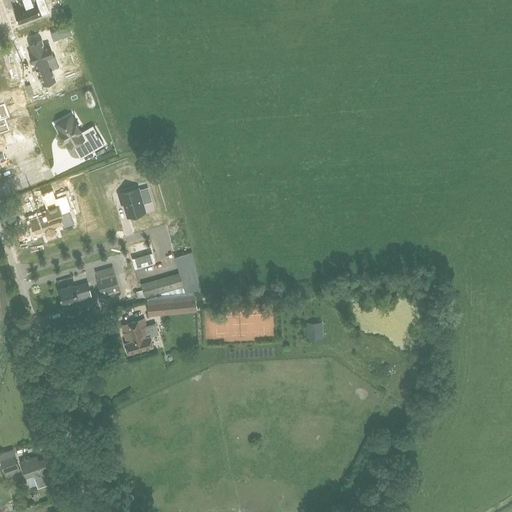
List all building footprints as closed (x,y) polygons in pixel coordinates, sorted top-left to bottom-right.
[(42,14),(37,1),(39,0),(18,0),(19,1),(20,0),(22,5),(14,8),(19,23),(42,14)] [(53,41),(63,37),(60,28),(50,32),(53,41)] [(42,40),(29,44),(31,51),(29,52),(33,63),(35,62),(43,83),(55,79),(52,69),(50,69),(46,58),(53,55),(49,45),(44,46),(42,40)] [(1,48),(5,65),(11,63),(7,47),(1,48)] [(10,52),(13,58),(21,54),(18,49),(10,52)] [(0,134),(9,131),(5,119),(9,117),(4,104),(0,105),(0,134)] [(69,147),(73,145),(81,140),(84,146),(86,144),(91,151),(104,144),(97,133),(96,134),(97,136),(90,140),(87,136),(84,138),(81,131),(76,123),(75,123),(71,116),(72,116),(71,115),(56,124),(60,132),(59,133),(60,134),(63,138),(62,138),(63,140),(65,139),(69,147)] [(0,140),(0,147),(10,145),(7,139),(8,139),(7,138),(0,140)] [(16,164),(21,162),(16,148),(12,150),(0,154),(0,159),(7,180),(20,176),(16,164)] [(101,164),(91,169),(96,179),(106,174),(101,164)] [(85,177),(74,181),(81,200),(92,196),(85,177)] [(138,189),(138,188),(138,187),(118,193),(121,203),(124,203),(128,215),(128,216),(145,211),(145,210),(144,210),(142,203),(145,202),(141,189),(138,189)] [(54,226),(62,223),(59,214),(72,209),(66,193),(55,197),(57,203),(46,207),(48,212),(31,218),(36,232),(45,229),(46,233),(56,229),(54,226)] [(139,298),(145,297),(145,298),(184,287),(186,293),(201,288),(192,251),(175,256),(180,272),(142,283),(143,289),(137,291),(139,298)] [(156,252),(136,258),(140,270),(160,264),(156,252)] [(95,270),(97,278),(102,296),(120,291),(115,273),(112,265),(95,270)] [(73,301),(73,304),(93,299),(88,283),(75,286),(75,285),(59,289),(63,304),(73,301)] [(197,311),(196,295),(162,299),(164,314),(197,311)] [(128,353),(153,346),(150,335),(149,336),(144,318),(122,324),(127,342),(125,343),(128,353)] [(321,338),(320,321),(308,322),(309,339),(321,338)] [(0,460),(4,472),(19,467),(15,455),(0,460)] [(21,461),(23,467),(21,468),(24,474),(26,474),(26,476),(34,473),(35,477),(50,471),(46,457),(35,461),(33,457),(21,461)]
